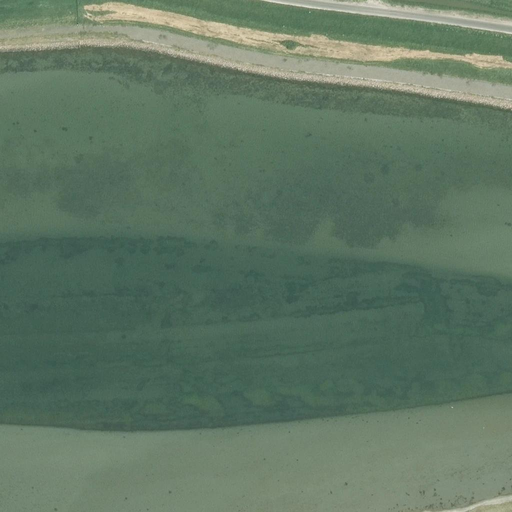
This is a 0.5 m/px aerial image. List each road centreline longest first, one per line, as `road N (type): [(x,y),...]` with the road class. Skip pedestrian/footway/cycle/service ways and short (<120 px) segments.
road 1 (track): [(0,10),(172,8),(276,33),(511,66)]
road 2 (unclassified): [(511,30),(279,0)]
